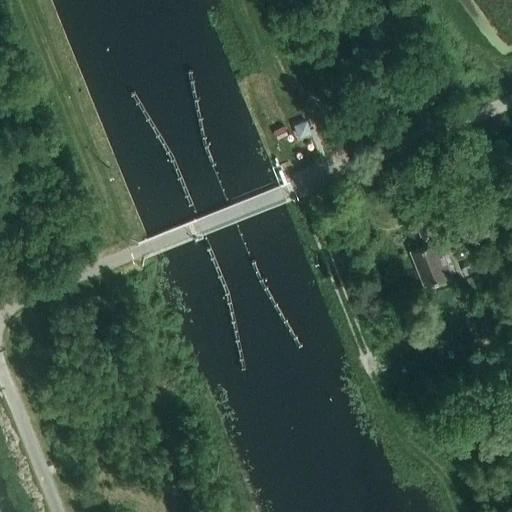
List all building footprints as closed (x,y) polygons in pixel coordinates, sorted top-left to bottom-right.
[(294,124),(298,136),(311,131),(307,119),(294,124)] [(470,189),(448,197),(462,237),(474,232),(477,242),(485,240),(480,228),(484,227),(470,189)] [(425,285),(454,274),(434,220),(419,226),(426,245),(412,251),(425,285)] [(480,273),(468,277),(471,286),(485,281),(482,273),(493,268),(489,258),(476,263),(480,273)] [(437,378),(441,389),(471,377),(466,366),(437,378)]
